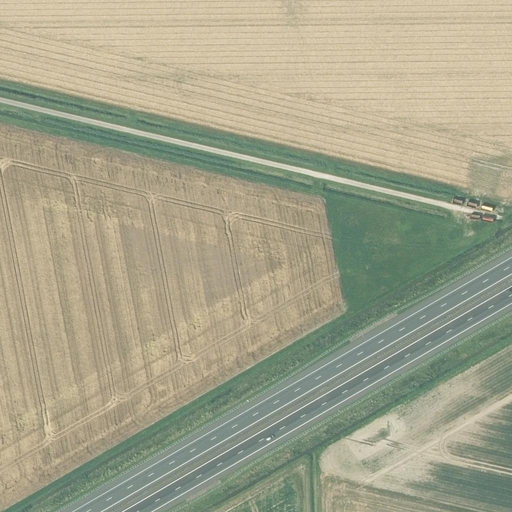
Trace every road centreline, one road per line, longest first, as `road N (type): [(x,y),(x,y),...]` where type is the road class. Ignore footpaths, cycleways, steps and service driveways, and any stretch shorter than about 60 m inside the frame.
road 1 (track): [(501,219),(0,100)]
road 2 (motorway): [(511,265),(87,511)]
road 3 (motorway): [(137,511),(511,295)]
